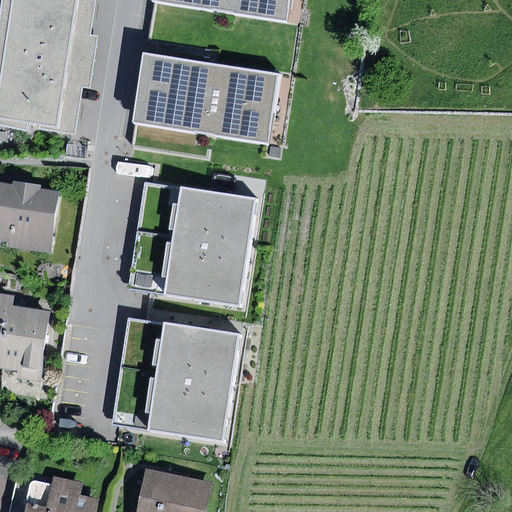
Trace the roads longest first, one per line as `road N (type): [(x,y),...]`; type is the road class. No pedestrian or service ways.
road 1 (residential): [(129,0),(103,167)]
road 2 (track): [(450,511),(511,369)]
